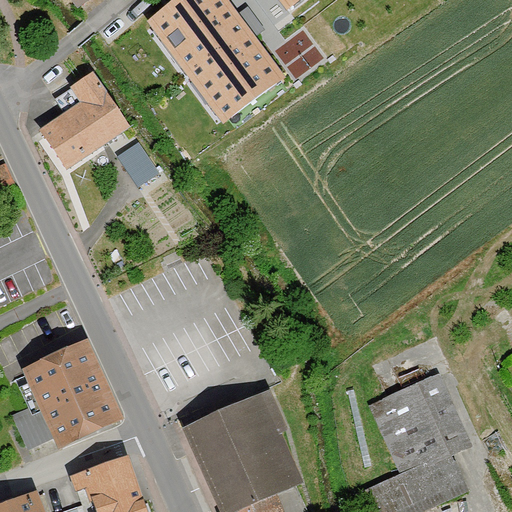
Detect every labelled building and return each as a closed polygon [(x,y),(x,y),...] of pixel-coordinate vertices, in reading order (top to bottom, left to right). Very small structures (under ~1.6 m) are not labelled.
[(86,0),(64,0),(73,10),(86,0)] [(285,78),(227,0),(175,0),(147,21),(223,124),(285,78)] [(280,0),(287,9),(299,0),(280,0)] [(70,87),(81,102),(39,131),(68,171),(132,127),(93,71),(70,87)] [(161,178),(142,144),(117,157),(136,192),(161,178)] [(45,451),(114,419),(76,336),(7,368),(45,451)] [(367,403),(398,471),(350,494),(358,511),(427,511),(471,492),(453,454),(471,446),(437,372),(367,403)] [(275,433),(286,428),(266,387),(182,428),(216,511),(280,511),(272,492),(297,480),(275,433)] [(82,511),(140,511),(119,455),(68,475),(82,511)] [(0,511),(38,511),(29,487),(0,498),(0,511)]
